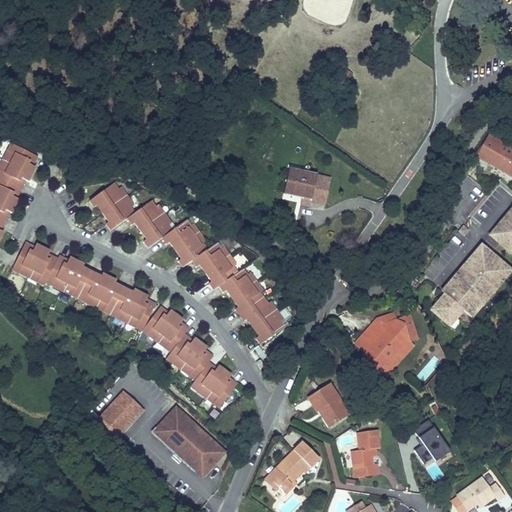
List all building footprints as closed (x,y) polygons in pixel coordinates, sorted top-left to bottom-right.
[(511,148),(489,135),(477,155),(511,176),(511,148)] [(0,234),(2,231),(0,230),(0,229),(8,213),(11,214),(18,198),(16,197),(24,181),(26,182),(33,167),(31,167),(36,156),(10,144),(5,153),(7,154),(0,168),(0,234)] [(331,179),(289,170),(284,195),(312,200),(312,203),(325,206),(331,179)] [(133,206),(120,190),(119,191),(113,184),(89,203),(95,210),(97,208),(109,224),(106,226),(111,232),(127,220),(133,227),(134,226),(146,240),(143,242),(149,249),(163,238),(167,244),(169,243),(182,259),(180,261),(185,268),(192,262),(197,268),(199,266),(212,282),(208,285),(214,292),(219,288),(224,294),(227,292),(239,306),(235,309),(245,321),(247,320),(259,336),(256,338),(262,345),(285,326),(281,320),(285,318),(271,301),(269,303),(260,292),(263,289),(251,273),(248,275),(244,269),(239,273),(235,268),(238,265),(224,247),(221,249),(217,243),(208,250),(204,245),(207,242),(193,225),(191,227),(186,220),(173,231),(169,225),(172,222),(159,207),(157,209),(151,201),(135,214),(131,208),(133,206)] [(468,218),(478,227),(508,196),(499,187),(468,218)] [(511,209),(490,234),(511,253),(511,209)] [(118,282),(101,274),(99,279),(83,271),(85,267),(67,259),(65,262),(57,258),(56,261),(48,257),(49,254),(32,246),(31,249),(23,245),(11,272),(18,276),(20,273),(37,282),(35,285),(42,288),(43,285),(52,290),(54,286),(71,294),(69,298),(85,306),(87,302),(103,311),(102,314),(116,321),(118,318),(133,326),(132,329),(139,333),(154,308),(145,303),(148,297),(132,290),(130,294),(115,287),(118,282)] [(443,293),(430,309),(447,324),(461,309),(469,316),(482,301),(480,299),(483,295),(486,297),(509,270),(480,245),(445,286),(447,287),(442,293),(443,293)] [(214,356),(208,352),(210,349),(192,337),(190,340),(184,336),(189,329),(182,325),(185,321),(168,310),(165,314),(159,309),(139,333),(149,338),(151,334),(168,346),(166,350),(171,354),(166,361),(174,366),(177,362),(193,373),(190,377),(197,381),(192,389),(199,393),(201,390),(218,401),(215,404),(222,409),(239,384),(233,380),(235,377),(216,365),(214,368),(208,364),(214,356)] [(411,351),(409,344),(417,342),(409,317),(395,321),(393,315),(375,320),(353,345),(358,349),(366,373),(380,386),(411,351)] [(264,367),(260,360),(256,363),(259,369),(264,367)] [(305,398),(315,413),(320,409),(331,425),(347,413),(327,384),(305,398)] [(125,394),(100,419),(117,435),(141,409),(125,394)] [(440,412),(436,404),(431,407),(434,415),(440,412)] [(117,435),(119,437),(144,412),(141,409),(117,435)] [(320,409),(315,413),(326,428),(331,425),(320,409)] [(168,420),(156,433),(174,450),(175,449),(176,450),(173,454),(193,474),(195,471),(201,477),(223,454),(177,411),(168,420)] [(165,417),(150,432),(173,454),(176,450),(175,449),(174,450),(156,433),(168,420),(165,417)] [(449,451),(428,420),(413,430),(423,444),(414,450),(424,464),(432,458),(434,462),(449,451)] [(358,450),(351,451),(353,477),(376,475),(375,465),(371,465),(370,457),(374,456),(373,449),(377,448),(375,431),(356,433),(358,450)] [(318,458),(301,443),(295,450),(312,465),(318,458)] [(295,450),(270,477),(280,485),(285,490),(304,470),(306,472),(312,465),(295,450)] [(488,474),(484,478),(488,484),(493,481),(488,474)] [(270,477),(267,480),(277,488),(280,485),(270,477)] [(489,487),(481,477),(456,495),(456,496),(449,501),(457,511),(464,511),(467,511),(468,511),(477,505),(480,509),(495,498),(497,502),(504,497),(495,483),(489,487)] [(375,511),(371,505),(367,507),(364,509),(361,502),(345,511),(375,511)]
